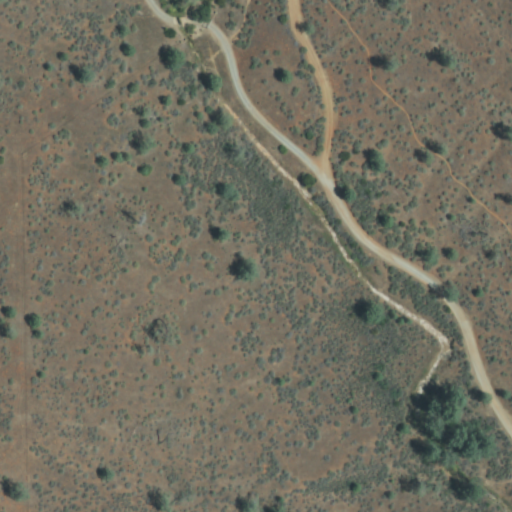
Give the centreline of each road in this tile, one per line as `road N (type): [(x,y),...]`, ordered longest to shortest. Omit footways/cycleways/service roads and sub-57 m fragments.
road 1 (track): [(152,0),(176,25),(222,35),(256,111),(326,173),(368,237),(460,305),(511,422)]
road 2 (track): [(326,173),(335,137),(331,86),(297,0)]
